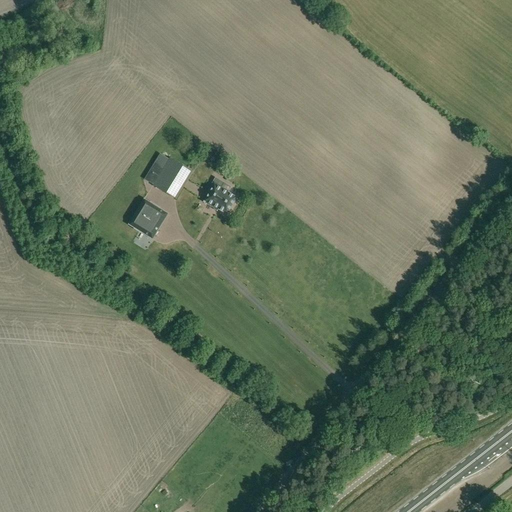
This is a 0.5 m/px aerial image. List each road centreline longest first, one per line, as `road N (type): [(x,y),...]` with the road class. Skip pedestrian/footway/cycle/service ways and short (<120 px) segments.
road 1 (unclassified): [(258,511),(511,200)]
road 2 (primary): [(408,511),(511,430)]
